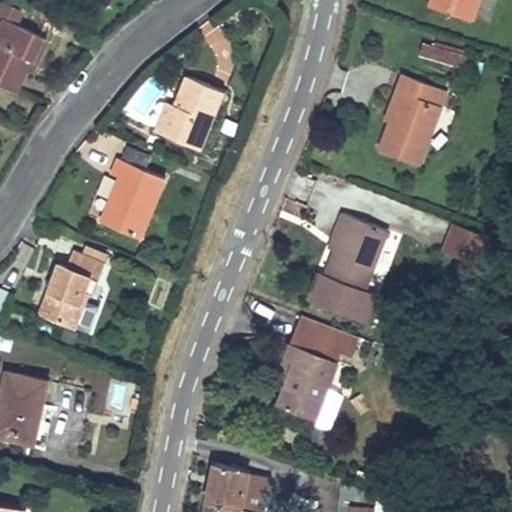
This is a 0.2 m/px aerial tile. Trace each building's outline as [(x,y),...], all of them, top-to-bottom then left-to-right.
[(472,0),(432,0),(430,9),(467,20),(472,0)] [(0,1),(0,17),(18,21),(21,7),(0,1)] [(0,24),(0,95),(1,95),(14,68),(21,72),(36,42),(0,24)] [(425,41),(421,52),(458,64),(461,53),(425,41)] [(228,88),(180,66),(153,125),(203,147),(228,88)] [(442,94),(397,77),(390,94),(396,96),(377,152),(415,167),(442,94)] [(98,222),(141,238),(165,174),(117,157),(110,175),(115,177),(98,222)] [(315,274),(307,294),(374,322),(382,301),(371,295),(394,234),(343,213),(336,231),(341,234),(326,277),(315,274)] [(498,250),(463,236),(452,266),(486,280),(498,250)] [(78,322),(89,294),(94,295),(106,261),(74,250),(69,262),(60,259),(41,308),(78,322)] [(361,340),(299,314),(282,361),(291,365),(275,408),(319,425),(325,411),(348,355),(355,357),(361,340)] [(56,382),(12,373),(0,429),(0,437),(43,447),(56,382)] [(109,411),(140,414),(143,384),(112,381),(109,411)] [(273,511),(279,484),(258,479),(258,477),(226,470),(217,511),(273,511)] [(377,511),(378,497),(348,487),(346,511),(377,511)] [(16,511),(17,506),(0,503),(0,511),(16,511)]
